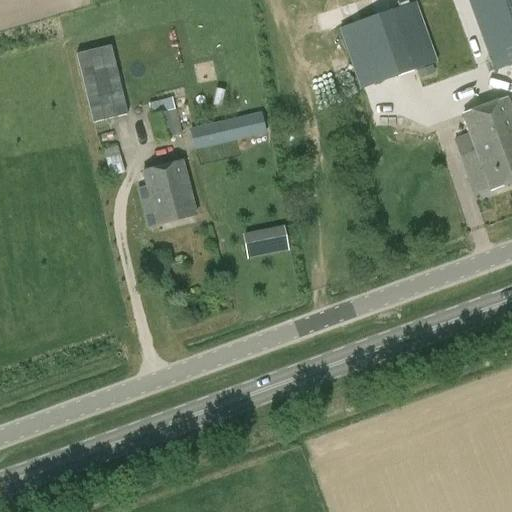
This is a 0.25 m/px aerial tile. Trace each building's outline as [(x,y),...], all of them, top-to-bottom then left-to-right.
[(511,0),(468,0),(487,51),(495,70),(511,63),(511,0)] [(391,9),(339,24),(357,87),(409,72),(391,9)] [(403,45),(409,61),(413,71),(420,90),(445,81),(444,80),(428,36),(403,45)] [(90,122),(127,114),(110,44),(74,53),(90,122)] [(462,116),(469,133),(453,140),(459,157),(475,151),(490,191),(511,183),(511,116),(506,100),(462,116)] [(175,111),(152,117),(158,141),(181,135),(177,119),(175,111)] [(272,111),(261,113),(190,129),(199,172),(270,155),(268,146),(279,144),(272,111)] [(124,174),(118,146),(104,149),(110,177),(124,174)] [(149,198),(144,200),(151,228),(195,216),(181,163),(142,173),(149,198)] [(285,230),(244,239),(249,261),(290,253),(285,230)]
